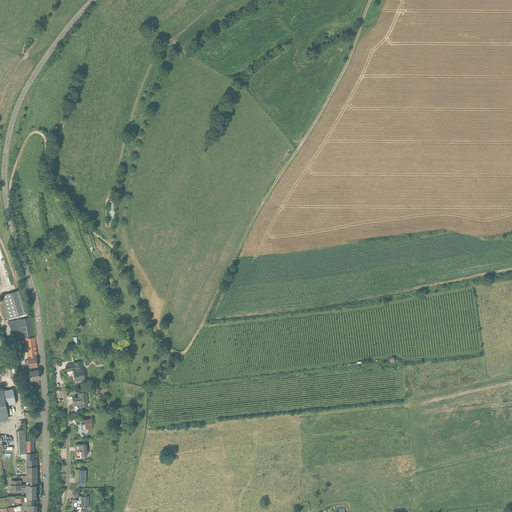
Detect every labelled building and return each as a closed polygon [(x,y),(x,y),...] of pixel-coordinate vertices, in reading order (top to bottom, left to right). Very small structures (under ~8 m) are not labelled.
[(28,313),(23,295),(21,290),(16,291),(1,296),(7,319),(23,314),(28,313)] [(8,322),(17,341),(25,339),(28,364),(25,364),(26,365),(26,367),(27,372),(30,372),(30,380),(39,379),(37,361),(36,357),(37,357),(36,349),(35,337),(34,333),(33,333),(30,318),(8,322)] [(72,363),(73,364),(65,365),(66,371),(72,370),(72,371),(73,371),(74,376),(78,376),(79,380),(84,379),(85,379),(81,361),(72,363)] [(0,421),(9,420),(6,406),(16,404),(13,389),(3,391),(2,391),(0,391),(0,421)] [(81,407),(88,406),(86,393),(79,394),(79,397),(73,397),(74,404),(80,403),(81,407)] [(74,419),(76,424),(81,424),(81,430),(82,431),(83,431),(84,431),(85,431),(85,430),(85,429),(85,428),(92,427),(91,419),(85,419),(85,418),(74,419)] [(26,453),(26,448),(26,442),(25,430),(16,431),(17,454),(26,453)] [(81,456),(87,456),(86,444),(75,445),(75,451),(81,451),(81,456)] [(31,463),(36,463),(36,453),(33,453),(26,453),(26,463),(31,463)] [(26,466),(26,475),(36,475),(36,466),(31,466),(26,466)] [(86,470),(80,470),(75,469),(75,476),(76,476),(75,484),(81,484),(81,483),(86,483),(86,470)] [(26,482),(29,482),(29,485),(36,485),(36,475),(26,475),(26,482)] [(26,485),(21,485),(21,489),(21,491),(26,491),(26,498),(36,498),(36,485),(29,485),(26,485)] [(89,496),(84,496),(79,496),(78,500),(72,499),(72,508),(77,509),(77,507),(89,507),(89,496)] [(36,498),(26,498),(26,502),(24,502),(24,498),(20,498),(20,499),(15,499),(15,502),(22,502),(22,506),(28,505),(36,505),(36,498)]
